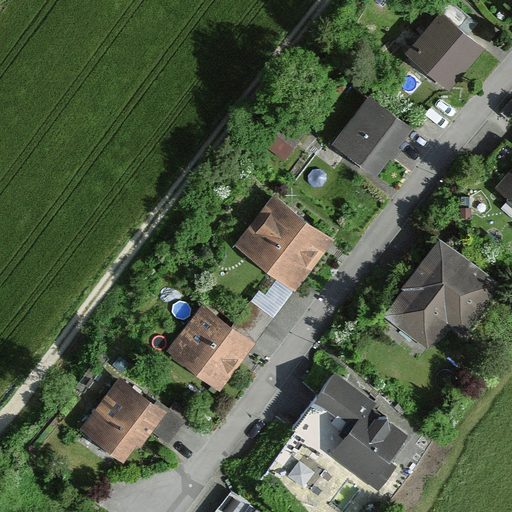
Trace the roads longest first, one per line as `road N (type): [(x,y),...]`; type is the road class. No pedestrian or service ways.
road 1 (residential): [(169,511),(511,71)]
road 2 (track): [(0,421),(324,0)]
